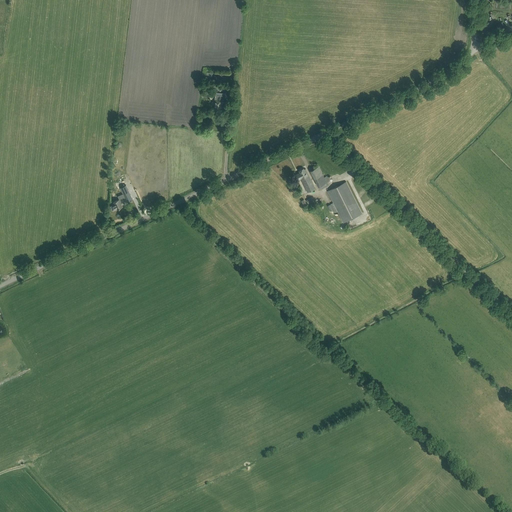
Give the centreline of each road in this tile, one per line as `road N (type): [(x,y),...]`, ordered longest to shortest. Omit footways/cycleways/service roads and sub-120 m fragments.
road 1 (unclassified): [(0,286),(323,133)]
road 2 (unclassified): [(511,314),(323,133)]
road 3 (unclassified): [(323,133),(438,78),(474,51),(476,0)]
